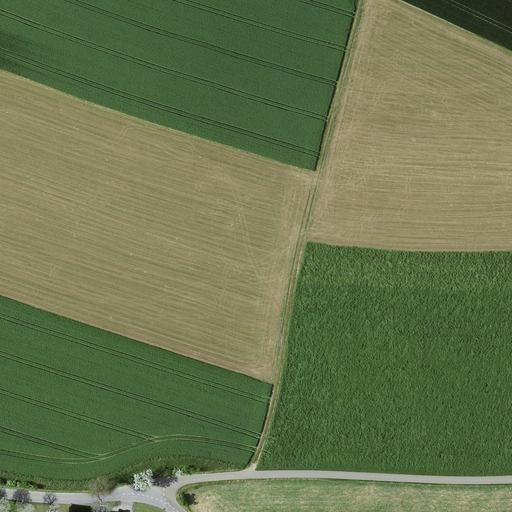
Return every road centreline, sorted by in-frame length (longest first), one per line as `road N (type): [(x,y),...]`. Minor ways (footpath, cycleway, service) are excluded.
road 1 (unclassified): [(145,495),(183,480),(250,474),(511,479)]
road 2 (track): [(250,474),(274,395),(294,268)]
road 3 (residential): [(0,493),(145,495)]
